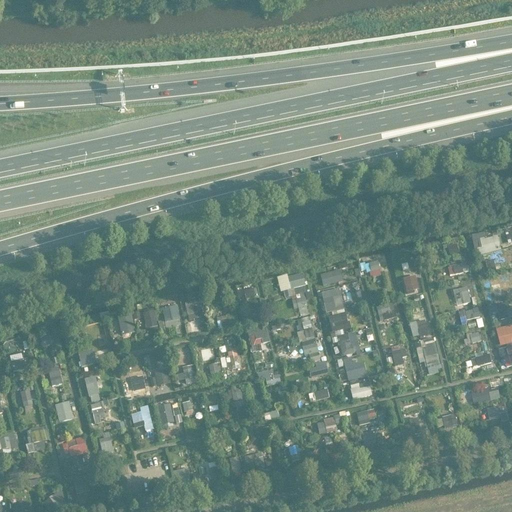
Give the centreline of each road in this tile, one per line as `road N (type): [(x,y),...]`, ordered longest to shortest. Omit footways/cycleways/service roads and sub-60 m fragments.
road 1 (motorway): [(0,249),(511,117)]
road 2 (motorway): [(511,63),(0,169)]
road 3 (motorway): [(0,196),(511,91)]
road 4 (motorway): [(511,49),(0,105)]
